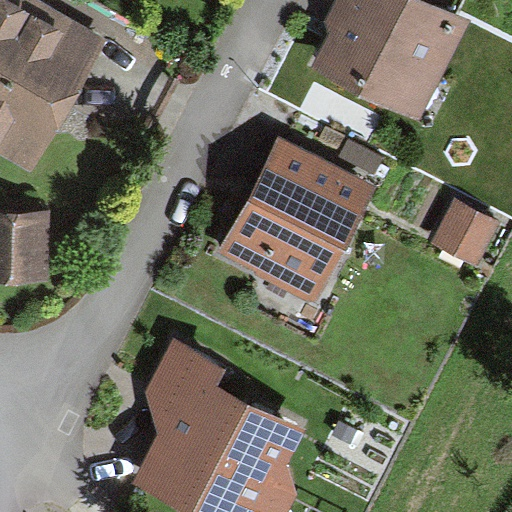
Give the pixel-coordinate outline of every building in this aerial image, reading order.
[(109,58),(6,0),(0,0),(0,149),(41,174),(109,58)] [(463,36),(394,0),(357,0),(320,69),(418,121),(463,36)] [(381,198),(284,148),(226,262),(323,311),(381,198)] [(505,232),(459,210),(438,253),(484,275),(505,232)] [(51,226),(0,222),(0,285),(47,288),(51,226)] [(242,374),(175,340),(146,395),(166,443),(142,488),(186,511),(288,511),(297,496),(282,474),(304,432),(231,394),(242,374)]
